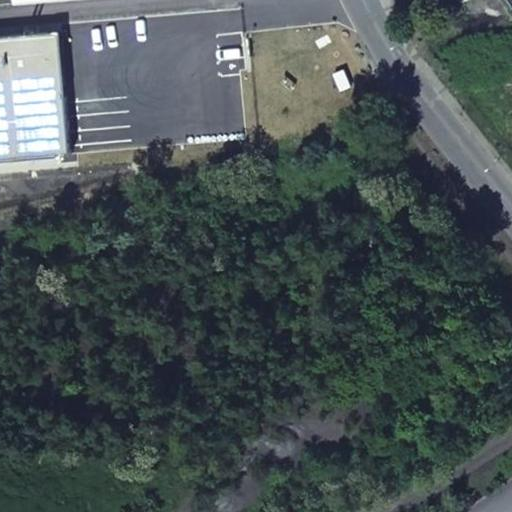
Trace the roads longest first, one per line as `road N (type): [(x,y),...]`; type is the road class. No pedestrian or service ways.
road 1 (unknown): [(287,0),(217,17),(0,41)]
road 2 (residential): [(376,0),(422,100),(511,209)]
